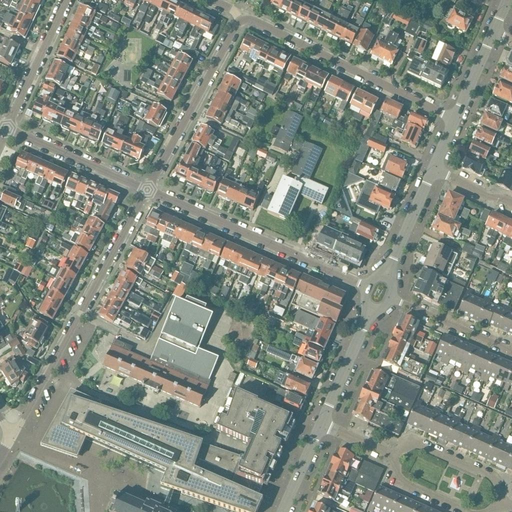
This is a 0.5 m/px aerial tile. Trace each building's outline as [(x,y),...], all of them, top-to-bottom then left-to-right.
[(38,7),(25,1),(24,4),(15,0),(5,0),(5,1),(35,15),(38,7)] [(126,0),(124,6),(128,8),(132,0),(126,0)] [(133,11),(136,5),(139,7),(141,3),(142,0),(132,0),(128,8),(133,11)] [(143,8),(141,7),(138,13),(140,14),(136,23),(140,25),(144,17),(145,17),(150,7),(151,8),(154,0),(142,0),(141,3),(144,4),(143,8)] [(148,24),(151,19),(153,15),(154,15),(155,13),(156,10),(159,12),(165,0),(154,0),(151,8),(148,12),(149,12),(146,17),(144,22),(146,23),(148,24)] [(155,30),(160,32),(163,25),(174,3),(167,0),(165,0),(159,12),(163,14),(161,18),(159,23),(155,30)] [(272,0),(270,5),(279,10),(284,0),(272,0)] [(288,14),(295,1),(293,0),(284,0),(279,10),(288,14)] [(297,18),(306,0),(295,0),(295,1),(288,14),(297,18)] [(306,23),(313,10),(309,8),(312,0),(306,0),(297,18),(306,23)] [(315,27),(327,3),(322,0),(317,12),(313,10),(306,23),(315,27)] [(328,0),(327,3),(315,27),(324,32),(331,19),(327,17),(332,5),(334,1),(332,0),(328,0)] [(35,15),(5,1),(3,5),(15,11),(19,13),(18,16),(31,23),(35,15)] [(387,13),(390,7),(379,1),(376,8),(387,13)] [(175,20),(182,7),(174,3),(163,25),(167,27),(169,22),(170,23),(172,18),(175,20)] [(108,8),(101,5),(98,11),(105,15),(108,8)] [(175,41),(176,38),(190,11),(182,7),(175,20),(179,21),(176,26),(177,26),(175,31),(171,39),(175,41)] [(347,9),(342,7),(341,10),(340,9),(335,21),(331,19),(324,32),(333,36),(345,12),(347,9)] [(387,13),(381,24),(389,27),(397,11),(390,7),(387,13)] [(443,7),(439,15),(444,17),(448,20),(446,24),(449,25),(448,27),(448,29),(451,31),(454,30),(454,28),(455,29),(465,34),(469,26),(471,22),(470,21),(469,21),(443,7)] [(108,21),(80,8),(76,16),(92,24),(94,19),(106,25),(108,21)] [(176,38),(180,40),(183,35),(188,26),(191,28),(198,15),(190,11),(176,38)] [(342,40),(349,27),(344,25),(350,14),(345,12),(333,36),(342,40)] [(31,23),(18,16),(16,20),(12,18),(11,18),(7,16),(6,16),(0,13),(0,18),(27,31),(31,23)] [(198,15),(191,28),(195,29),(192,34),(193,34),(187,46),(191,48),(206,18),(198,15)] [(92,24),(76,16),(72,25),(102,38),(104,35),(90,28),(92,24)] [(10,33),(23,39),(27,31),(0,18),(0,28),(1,29),(3,25),(7,27),(12,29),(10,33)] [(208,36),(213,38),(218,27),(213,25),(214,23),(206,18),(191,48),(187,56),(196,60),(199,54),(194,52),(201,38),(201,39),(204,34),(208,36)] [(349,27),(342,40),(351,45),(356,35),(363,21),(358,18),(353,30),(349,27)] [(411,18),(404,34),(415,39),(423,23),(411,18)] [(121,23),(129,27),(131,22),(124,19),(121,23)] [(430,32),(432,28),(434,24),(425,20),(421,28),(430,32)] [(371,27),(364,24),(354,46),(366,52),(373,37),(367,35),(371,27)] [(102,38),(72,25),(69,33),(84,40),(86,36),(100,43),(102,39),(102,38)] [(65,41),(93,54),(95,50),(89,47),(90,43),(84,40),(69,33),(65,41)] [(385,44),(378,41),(371,56),(381,61),(393,36),(389,34),(385,44)] [(166,39),(159,35),(156,42),(157,43),(163,45),(165,40),(166,39)] [(393,36),(381,61),(391,66),(399,51),(394,49),(399,38),(393,36)] [(245,54),(242,60),(246,62),(256,42),(247,37),(240,52),(245,54)] [(413,46),(410,52),(417,56),(417,55),(420,56),(426,43),(417,39),(413,46)] [(19,48),(4,41),(2,46),(0,45),(0,50),(15,58),(19,48)] [(93,54),(65,41),(61,49),(76,57),(78,52),(84,55),(91,58),(93,54)] [(257,60),(264,46),(256,42),(246,62),(250,64),(251,61),(256,63),(257,60)] [(438,45),(431,62),(448,69),(452,60),(454,60),(455,57),(455,55),(455,53),(438,45)] [(159,46),(155,54),(161,57),(165,49),(159,46)] [(264,46),(257,60),(256,64),(264,68),(273,50),(264,46)] [(84,71),(86,66),(74,61),(76,57),(61,49),(57,58),(84,71)] [(0,62),(10,67),(15,58),(0,50),(0,62)] [(274,69),(281,54),(273,50),(264,68),(263,70),(269,73),(273,71),(274,69)] [(173,63),(188,71),(190,68),(190,67),(192,63),(172,52),(170,57),(175,60),(173,63)] [(417,56),(410,52),(407,60),(412,62),(407,73),(420,80),(440,90),(448,73),(428,64),(416,59),(417,56)] [(280,79),(290,58),(281,54),(274,69),(279,71),(276,77),(280,79)] [(294,60),(284,81),(288,83),(291,77),(295,79),(302,65),(294,60)] [(158,66),(183,79),(186,75),(187,74),(188,71),(173,63),(171,67),(159,61),(156,65),(158,66)] [(50,72),(75,84),(77,80),(67,75),(69,70),(55,63),(50,72)] [(302,65),(295,79),(299,81),(297,87),(301,89),(311,69),(302,65)] [(167,76),(165,79),(180,87),(182,84),(181,83),(183,79),(158,66),(156,70),(167,76)] [(237,80),(240,74),(230,69),(227,74),(237,80)] [(312,88),(319,73),(311,69),(301,89),(299,93),(303,94),(308,85),(312,88)] [(499,81),(511,86),(511,71),(505,69),(499,81)] [(146,70),(143,76),(148,78),(151,72),(146,70)] [(75,84),(50,72),(46,82),(61,89),(63,83),(73,88),(75,84)] [(313,94),(309,102),(315,105),(321,92),(328,77),(319,73),(312,88),(317,90),(314,95),(313,94)] [(245,77),(243,76),(240,75),(240,74),(237,80),(246,84),(248,79),(245,77)] [(247,87),(226,77),(224,82),(223,82),(221,85),(237,93),(239,89),(245,92),(247,87)] [(142,78),(140,82),(159,92),(157,96),(171,103),(175,95),(155,84),(147,80),(142,78)] [(157,80),(155,84),(175,95),(177,91),(178,90),(180,87),(165,79),(163,83),(157,80)] [(254,88),(256,83),(248,79),(246,84),(254,88)] [(332,79),(325,94),(324,94),(335,100),(343,84),(332,79)] [(263,92),(265,87),(257,83),(256,83),(254,88),(263,92)] [(48,104),(50,101),(55,88),(46,84),(32,115),(42,119),(48,104)] [(343,84),(335,100),(342,103),(338,111),(342,113),(354,90),(343,84)] [(493,98),(511,105),(511,89),(499,84),(496,90),(495,90),(494,90),(494,91),(493,91),(493,92),(492,93),(492,94),(492,95),(493,95),(493,96),(494,96),(493,98)] [(237,93),(221,85),(220,88),(220,90),(218,94),(239,104),(245,107),(247,103),(241,100),(235,97),(237,93)] [(274,91),(266,86),(265,87),(263,92),(271,97),(274,91)] [(110,89),(108,95),(117,99),(119,95),(119,93),(110,89)] [(360,112),(367,97),(357,92),(350,107),(360,112)] [(215,99),(213,102),(229,110),(231,105),(237,108),(239,104),(218,94),(216,98),(215,99)] [(276,94),(274,98),(284,103),(286,99),(276,94)] [(370,117),(377,102),(367,97),(360,112),(370,117)] [(64,105),(67,100),(62,98),(60,103),(51,123),(60,127),(67,112),(69,107),(64,105)] [(291,109),(292,107),(294,103),(294,102),(287,99),(285,104),(284,105),(284,106),(290,109),(291,109)] [(51,123),(60,103),(55,101),(53,106),(49,104),(51,101),(50,101),(48,104),(42,119),(51,123)] [(132,106),(162,121),(163,118),(165,118),(166,115),(165,113),(166,112),(153,106),(151,110),(134,101),(132,106)] [(486,112),(486,113),(502,120),(507,123),(510,115),(511,115),(511,110),(507,108),(491,101),(489,106),(488,107),(486,107),(485,110),(486,111),(486,112)] [(229,119),(233,112),(229,110),(213,102),(212,105),(212,106),(210,111),(225,118),(225,117),(229,119)] [(399,117),(402,109),(386,102),(381,113),(382,114),(382,115),(397,121),(399,117)] [(302,107),(294,103),(291,109),(300,113),(302,107)] [(67,112),(60,127),(65,129),(70,131),(79,111),(81,106),(76,104),(74,109),(72,114),(67,112)] [(81,105),(81,106),(79,111),(70,131),(79,135),(85,120),(86,120),(88,115),(83,113),(85,107),(81,105)] [(102,107),(98,106),(96,109),(93,116),(90,122),(86,120),(85,120),(79,135),(88,139),(101,111),(102,107)] [(132,106),(130,110),(137,114),(136,115),(142,118),(143,117),(146,118),(144,122),(157,129),(158,128),(160,128),(162,125),(161,122),(162,121),(144,112),(132,106)] [(250,110),(246,118),(250,120),(252,121),(254,122),(255,122),(258,115),(259,114),(258,114),(256,113),(250,110)] [(101,111),(88,139),(98,143),(102,133),(106,123),(102,121),(105,113),(101,111)] [(239,125),(210,111),(206,119),(221,126),(223,122),(237,129),(239,125)] [(367,130),(364,137),(370,140),(371,140),(382,114),(381,113),(376,111),(372,120),(367,130)] [(313,112),(310,118),(322,124),(325,118),(313,112)] [(292,139),(294,140),(303,119),(288,113),(280,130),(274,127),(271,134),(279,137),(274,148),(287,154),(289,149),(288,149),(292,139)] [(108,132),(102,145),(111,149),(125,118),(126,116),(121,114),(115,129),(113,134),(108,132)] [(428,121),(412,114),(410,119),(405,117),(402,124),(407,126),(407,125),(423,132),(428,121)] [(498,134),(501,127),(501,128),(502,128),(505,123),(495,119),(485,115),(483,120),(481,121),(480,124),(481,125),(480,127),(489,130),(498,134)] [(120,153),(126,140),(122,138),(124,133),(129,120),(125,118),(111,149),(120,153)] [(332,129),(335,124),(326,119),(323,125),(332,129)] [(250,120),(246,128),(250,130),(254,122),(252,121),(250,120)] [(392,127),(396,129),(404,132),(399,142),(407,146),(416,149),(419,141),(423,133),(415,129),(407,126),(402,124),(397,122),(397,121),(394,120),(391,127),(392,127)] [(142,130),(129,157),(139,161),(142,155),(145,148),(149,138),(144,136),(146,133),(149,134),(153,136),(156,130),(144,125),(142,130)] [(198,133),(197,135),(219,147),(221,143),(212,138),(214,134),(213,133),(210,132),(202,128),(201,127),(201,128),(199,128),(197,131),(198,133)] [(126,140),(120,153),(129,157),(142,130),(137,128),(135,132),(136,132),(133,138),(133,137),(131,142),(126,140)] [(503,145),(505,140),(481,129),(479,133),(478,132),(477,134),(476,134),(474,137),(475,139),(474,140),(485,145),(495,149),(496,146),(498,142),(503,145)] [(374,134),(371,140),(385,146),(387,140),(374,134)] [(194,138),(192,141),(193,143),(193,144),(199,147),(206,150),(208,147),(212,149),(217,151),(217,152),(225,156),(227,151),(219,147),(197,135),(196,138),(194,138)] [(361,144),(354,161),(361,163),(362,164),(369,148),(367,147),(370,140),(364,137),(361,144)] [(288,149),(289,149),(300,154),(291,175),(297,177),(309,182),(309,181),(322,151),(305,143),(304,145),(294,140),(292,139),(288,149)] [(370,140),(367,147),(369,148),(370,149),(383,154),(387,147),(385,146),(371,140),(370,140)] [(488,156),(491,150),(474,142),(469,154),(492,165),(495,159),(488,156)] [(201,150),(192,145),(182,163),(176,177),(185,182),(198,154),(202,155),(204,152),(201,150)] [(251,147),(247,156),(250,158),(249,161),(253,163),(257,155),(259,150),(251,147)] [(257,155),(265,159),(267,154),(259,150),(257,155)] [(225,156),(223,160),(229,163),(233,154),(227,151),(225,156)] [(19,184),(22,179),(31,158),(21,154),(15,168),(20,170),(15,182),(19,184)] [(196,170),(202,155),(198,154),(185,182),(194,186),(200,172),(196,170)] [(274,164),(277,158),(268,154),(265,160),(274,164)] [(388,156),(381,172),(384,174),(401,181),(408,164),(400,161),(392,157),(388,156)] [(465,162),(462,169),(479,177),(486,180),(489,174),(485,173),(482,171),(485,164),(468,156),(467,157),(465,157),(464,161),(465,162)] [(22,179),(19,184),(23,186),(29,174),(34,176),(40,162),(31,158),(22,179)] [(204,190),(217,159),(213,158),(208,169),(205,174),(200,172),(194,186),(204,190)] [(213,194),(218,182),(219,180),(214,178),(216,173),(221,161),(217,159),(204,190),(213,194)] [(40,187),(49,166),(40,162),(34,176),(38,178),(32,192),(37,194),(40,187)] [(49,166),(40,187),(37,194),(41,196),(47,182),(52,185),(59,170),(49,166)] [(355,177),(357,172),(351,169),(348,174),(355,177)] [(54,194),(59,196),(62,189),(68,174),(59,170),(52,185),(57,187),(54,194)] [(228,170),(216,196),(226,200),(234,180),(229,178),(232,172),(228,170)] [(511,193),(511,176),(503,172),(496,186),(511,193)] [(343,186),(346,187),(359,183),(360,180),(348,174),(343,186)] [(234,180),(226,200),(235,204),(247,177),(242,175),(239,182),(234,180)] [(383,175),(378,187),(380,188),(396,194),(396,193),(398,193),(400,188),(399,187),(401,183),(385,176),(383,175)] [(73,201),(75,195),(82,180),(72,176),(65,191),(70,193),(68,199),(73,201)] [(247,177),(235,204),(243,207),(250,192),(245,190),(250,178),(247,177)] [(321,205),(328,190),(309,181),(309,182),(297,177),(295,184),(283,178),(273,200),(266,197),(261,208),(268,211),(267,213),(287,222),(299,195),(321,205)] [(91,184),(82,180),(75,195),(80,197),(76,206),(80,208),(82,204),(84,199),(91,184)] [(250,192),(243,207),(252,211),(259,196),(264,184),(261,183),(256,195),(250,192)] [(367,183),(359,201),(369,206),(367,210),(376,214),(379,207),(389,211),(389,210),(391,210),(393,205),(392,204),(394,198),(392,197),(391,196),(392,194),(392,193),(382,189),(382,191),(379,190),(377,189),(378,187),(371,184),(367,183)] [(88,216),(88,215),(90,211),(93,205),(100,188),(91,184),(84,199),(89,201),(84,214),(88,216)] [(5,192),(5,193),(14,197),(16,193),(16,191),(7,188),(5,192)] [(99,215),(110,193),(109,192),(100,188),(93,205),(95,206),(97,207),(95,213),(99,215)] [(4,195),(1,203),(23,212),(25,207),(32,211),(33,208),(44,213),(45,211),(34,206),(20,199),(19,199),(14,197),(5,193),(4,195)] [(115,206),(119,197),(110,193),(99,215),(96,220),(105,225),(115,206)] [(464,200),(448,194),(443,205),(459,212),(464,200)] [(339,195),(333,210),(346,216),(347,212),(342,198),(341,195),(339,195)] [(51,211),(54,205),(45,201),(42,207),(51,211)] [(459,212),(443,205),(438,216),(454,223),(459,212)] [(479,221),(485,224),(490,213),(484,210),(479,221)] [(150,243),(151,243),(163,216),(153,212),(146,228),(151,230),(146,241),(145,240),(140,252),(145,254),(150,243)] [(492,214),(485,228),(489,230),(486,237),(490,239),(501,218),(492,214)] [(163,216),(151,243),(155,245),(159,234),(164,236),(171,220),(163,216)] [(359,228),(356,235),(373,243),(373,242),(375,241),(376,239),(376,237),(379,231),(361,223),(351,218),(348,223),(359,228)] [(432,231),(455,241),(458,234),(469,238),(471,233),(460,228),(437,218),(432,231)] [(509,222),(501,218),(490,239),(487,246),(491,248),(497,234),(501,236),(509,222)] [(104,227),(89,219),(87,224),(82,221),(80,225),(99,236),(104,227)] [(162,241),(166,243),(171,245),(180,224),(171,220),(164,236),(162,241)] [(49,221),(45,228),(52,232),(56,224),(49,221)] [(502,245),(506,246),(507,247),(511,235),(511,223),(509,222),(501,236),(505,238),(502,245)] [(183,244),(190,228),(180,224),(171,245),(168,251),(173,253),(175,247),(178,242),(183,244)] [(99,236),(80,225),(77,230),(73,227),(70,232),(75,235),(75,234),(94,245),(99,236)] [(189,253),(199,232),(190,228),(183,244),(187,246),(184,251),(189,253)] [(325,229),(315,251),(329,257),(330,254),(358,266),(364,251),(343,241),(344,237),(325,229)] [(28,236),(37,240),(40,233),(31,230),(28,236)] [(198,257),(200,252),(208,236),(199,232),(189,253),(198,257)] [(75,246),(89,254),(94,245),(75,234),(75,235),(73,239),(65,234),(62,239),(63,239),(75,246)] [(207,261),(217,239),(208,236),(200,252),(198,257),(207,261)] [(218,260),(226,243),(217,239),(207,261),(203,269),(204,269),(208,271),(211,263),(214,258),(218,260)] [(66,259),(81,268),(87,257),(73,249),(62,243),(60,247),(60,248),(65,251),(69,253),(66,259)] [(227,244),(220,261),(225,263),(223,268),(227,270),(237,249),(227,244)] [(465,244),(461,252),(471,256),(475,248),(465,244)] [(428,257),(452,267),(456,256),(452,254),(433,246),(428,257)] [(39,248),(36,254),(42,257),(45,251),(39,248)] [(231,272),(232,272),(236,274),(246,253),(237,249),(227,270),(231,272)] [(28,260),(32,253),(27,250),(23,258),(28,260)] [(483,253),(474,250),(471,257),(480,260),(483,253)] [(135,251),(130,259),(156,273),(158,269),(153,266),(155,262),(135,251)] [(245,278),(255,257),(246,253),(236,274),(240,276),(241,276),(245,278)] [(160,255),(157,261),(163,263),(165,258),(160,255)] [(257,277),(264,261),(255,257),(245,278),(249,280),(250,280),(252,275),(257,277)] [(452,267),(428,257),(423,268),(442,276),(443,275),(447,277),(452,267)] [(33,268),(36,262),(32,259),(30,259),(27,265),(33,268)] [(60,270),(76,279),(81,268),(66,259),(60,270)] [(156,273),(130,259),(125,269),(140,277),(143,272),(159,281),(161,277),(156,274),(156,273)] [(263,286),(273,264),(264,261),(257,277),(261,279),(259,284),(263,286)] [(179,273),(186,277),(191,266),(184,263),(179,273)] [(499,263),(496,270),(505,274),(508,267),(499,263)] [(275,285),(282,268),(273,264),(263,286),(268,288),(270,283),(275,285)] [(181,268),(174,265),(172,271),(179,274),(181,268)] [(279,299),(291,272),(282,268),(275,285),(279,287),(274,297),(279,299)] [(54,281),(70,289),(76,279),(60,270),(60,271),(55,280),(54,281)] [(14,286),(15,285),(20,275),(14,272),(8,283),(14,286)] [(137,280),(123,272),(119,280),(128,285),(133,288),(135,284),(140,287),(142,282),(137,280)] [(293,293),(300,276),(291,272),(279,299),(283,301),(288,290),(293,293)] [(427,301),(426,301),(431,303),(436,305),(436,306),(453,313),(463,290),(451,285),(423,272),(422,274),(413,295),(427,301)] [(174,284),(178,286),(180,287),(181,284),(183,282),(185,278),(179,274),(174,284)] [(193,287),(197,278),(190,275),(186,284),(193,287)] [(303,277),(295,295),(301,297),(298,304),(297,303),(295,307),(336,325),(342,311),(339,309),(345,296),(303,277)] [(463,290),(466,284),(454,279),(451,285),(463,290)] [(128,285),(119,280),(114,289),(113,290),(141,305),(144,301),(142,300),(130,293),(133,288),(128,285)] [(49,291),(64,300),(70,289),(54,281),(49,291)] [(180,287),(181,287),(175,298),(180,300),(187,287),(185,286),(181,284),(180,287)] [(218,291),(209,287),(207,292),(210,294),(216,296),(218,291)] [(222,292),(219,298),(224,300),(229,290),(224,287),(222,292)] [(141,305),(113,290),(109,298),(123,306),(125,302),(137,308),(139,309),(141,305)] [(468,290),(458,313),(468,317),(476,299),(470,296),(472,292),(468,290)] [(43,302),(58,310),(64,300),(49,291),(43,302)] [(17,309),(22,298),(20,293),(9,299),(16,309),(17,309)] [(478,322),(488,298),(485,297),(483,302),(476,299),(468,317),(478,322)] [(104,307),(129,321),(130,320),(148,329),(152,322),(133,312),(131,317),(120,311),(123,306),(109,298),(104,307)] [(488,298),(478,322),(489,326),(490,324),(488,324),(495,307),(490,305),(492,300),(488,298)] [(207,308),(187,299),(185,305),(176,301),(161,336),(159,341),(150,363),(130,354),(132,349),(114,341),(103,368),(143,385),(143,387),(143,388),(144,388),(157,393),(157,394),(158,394),(159,392),(199,409),(211,382),(209,381),(218,359),(198,351),(213,317),(204,313),(207,308)] [(240,299),(237,306),(240,307),(242,308),(246,301),(240,299)] [(58,310),(43,302),(37,313),(39,314),(52,321),(58,310)] [(247,303),(244,309),(252,312),(254,306),(247,303)] [(157,307),(154,312),(159,314),(163,306),(159,304),(157,307)] [(498,328),(507,307),(504,305),(502,310),(495,307),(488,324),(490,324),(498,328)] [(254,306),(252,312),(258,315),(261,309),(254,306)] [(113,324),(116,319),(130,327),(132,323),(129,321),(104,307),(99,317),(113,324)] [(507,332),(511,321),(511,314),(509,313),(511,309),(507,307),(498,328),(507,332)] [(329,339),(334,327),(320,321),(298,311),(293,323),(310,331),(329,339)] [(161,315),(159,314),(154,312),(150,321),(157,324),(161,315)] [(263,324),(271,327),(275,319),(267,316),(264,322),(263,324)] [(416,331),(419,324),(402,317),(397,329),(423,340),(425,335),(416,331)] [(27,330),(43,338),(48,330),(45,328),(47,325),(39,321),(39,320),(35,318),(32,322),(32,321),(27,330)] [(392,340),(409,347),(412,341),(421,344),(423,340),(397,329),(392,340)] [(43,338),(27,330),(23,338),(24,338),(21,342),(26,345),(26,344),(34,349),(36,345),(39,346),(43,338)] [(307,338),(305,337),(303,342),(324,351),(329,339),(310,331),(307,338)] [(8,344),(11,350),(20,345),(13,334),(10,336),(12,341),(8,344)] [(297,334),(295,339),(303,342),(305,337),(297,334)] [(443,337),(435,355),(442,358),(440,363),(444,365),(454,341),(443,337)] [(300,348),(303,342),(295,339),(292,345),(300,348)] [(409,347),(392,340),(388,351),(413,363),(415,358),(410,356),(409,358),(406,356),(409,347)] [(456,364),(464,346),(454,341),(444,365),(447,366),(449,362),(456,364)] [(431,357),(436,345),(429,342),(424,354),(431,357)] [(19,352),(23,350),(20,345),(11,350),(16,358),(21,355),(21,354),(19,352)] [(254,345),(251,352),(256,354),(259,348),(254,345)] [(307,346),(302,357),(318,364),(323,353),(307,346)] [(463,373),(474,350),(464,346),(456,364),(461,367),(459,372),(463,373)] [(475,373),(484,354),(474,350),(463,373),(467,375),(469,370),(475,373)] [(397,373),(420,382),(426,368),(413,363),(388,351),(383,363),(399,369),(397,373)] [(280,352),(277,358),(284,361),(286,355),(280,352)] [(483,382),(493,359),(484,354),(475,373),(481,375),(479,380),(483,382)] [(301,360),(297,358),(292,356),(290,361),(295,363),(297,364),(293,373),(297,374),(305,378),(312,381),(318,367),(301,360)] [(11,372),(19,367),(16,362),(16,363),(13,357),(7,361),(8,362),(1,367),(3,370),(1,371),(6,380),(13,376),(11,372)] [(495,382),(503,363),(493,359),(483,382),(487,384),(489,379),(495,382)] [(250,360),(248,366),(255,369),(258,363),(250,360)] [(503,391),(511,370),(511,366),(503,363),(495,382),(501,384),(499,389),(503,391)] [(21,370),(19,367),(11,372),(13,376),(6,380),(11,388),(16,387),(20,381),(23,383),(28,373),(25,372),(25,371),(23,368),(21,370)] [(511,388),(511,370),(503,391),(507,392),(509,388),(511,388)] [(384,373),(382,376),(372,372),(367,383),(413,403),(419,389),(384,373)] [(231,373),(227,381),(233,383),(236,376),(231,373)] [(425,379),(435,383),(437,377),(427,373),(425,379)] [(307,394),(310,386),(286,375),(281,387),(306,398),(307,394)] [(453,382),(450,390),(455,392),(458,385),(453,382)] [(362,394),(394,407),(408,414),(413,403),(367,383),(362,394)] [(430,393),(433,386),(426,383),(423,390),(430,393)] [(268,389),(267,392),(276,395),(278,390),(270,386),(268,389)] [(455,392),(461,394),(464,389),(458,386),(455,392)] [(278,390),(276,395),(284,398),(281,405),(280,404),(280,405),(299,413),(304,401),(288,394),(279,389),(278,390)] [(440,391),(437,397),(442,400),(445,393),(440,391)] [(101,406),(71,392),(40,448),(77,460),(86,440),(166,475),(160,488),(170,492),(174,493),(230,511),(257,511),(263,501),(257,499),(273,462),(274,462),(281,446),(280,446),(281,444),(285,446),(295,425),(291,423),(293,419),(233,393),(216,431),(251,446),(245,459),(99,410),(101,406)] [(448,402),(451,394),(446,392),(443,400),(448,402)] [(394,407),(362,394),(357,405),(389,419),(394,407)] [(486,407),(494,410),(498,400),(490,397),(486,407)] [(408,424),(418,428),(426,410),(420,407),(422,402),(418,401),(408,424)] [(375,426),(398,437),(402,428),(404,425),(399,423),(394,421),(389,419),(357,405),(352,416),(368,423),(375,426)] [(418,428),(428,432),(438,409),(434,408),(432,412),(426,410),(418,428)] [(439,416),(441,411),(438,409),(428,432),(437,437),(446,419),(439,416)] [(399,423),(404,425),(408,414),(405,413),(403,417),(402,417),(399,423)] [(454,417),(452,421),(446,419),(437,437),(447,441),(458,418),(454,417)] [(459,425),(461,420),(458,418),(447,441),(457,446),(466,427),(459,425)] [(474,425),(472,430),(466,427),(457,446),(467,450),(478,427),(474,425)] [(467,450),(477,455),(485,436),(479,433),(481,429),(478,427),(467,450)] [(493,434),(491,439),(485,436),(477,455),(487,459),(497,436),(493,434)] [(499,442),(501,438),(497,436),(487,459),(497,464),(505,445),(499,442)] [(511,456),(511,445),(511,448),(505,445),(497,464),(507,468),(511,456)] [(379,482),(383,471),(338,451),(333,462),(379,482)] [(373,493),(378,482),(379,482),(333,462),(328,473),(355,485),(367,491),(373,493)] [(323,484),(351,496),(355,485),(328,473),(323,484)] [(323,484),(318,495),(341,506),(344,500),(348,502),(351,496),(323,484)] [(378,489),(368,511),(367,511),(372,511),(374,509),(380,511),(388,493),(378,489)] [(368,504),(373,493),(367,491),(363,501),(368,504)] [(167,511),(174,493),(170,492),(162,510),(166,511),(167,511)] [(391,511),(398,498),(388,493),(380,511),(391,511)] [(166,511),(162,510),(154,506),(153,506),(147,503),(146,505),(144,508),(122,498),(115,495),(111,503),(113,504),(109,511),(166,511)] [(403,511),(408,502),(398,498),(391,511),(403,511)] [(415,511),(418,507),(408,502),(403,511),(415,511)]
